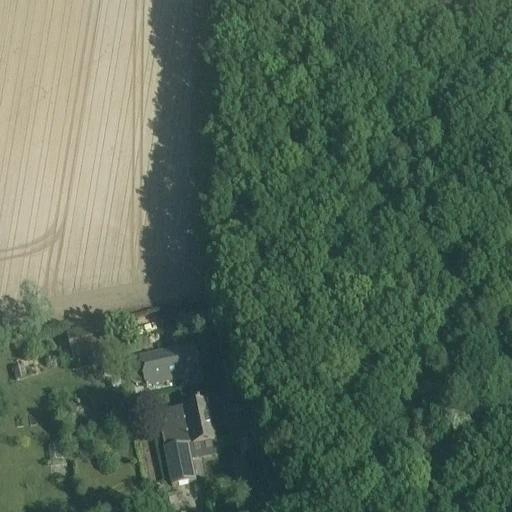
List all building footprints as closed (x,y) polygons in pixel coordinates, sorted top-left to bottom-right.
[(66,334),(71,358),(107,350),(102,327),(66,334)] [(138,361),(126,364),(131,384),(136,387),(145,385),(146,388),(201,376),(195,346),(138,359),(138,361)] [(101,369),(97,355),(86,358),(90,372),(101,369)] [(16,382),(27,379),(24,368),(13,371),(16,382)] [(194,483),(191,467),(188,449),(215,443),(207,404),(185,408),(185,409),(159,414),(163,437),(167,450),(171,470),(174,487),(194,483)]
